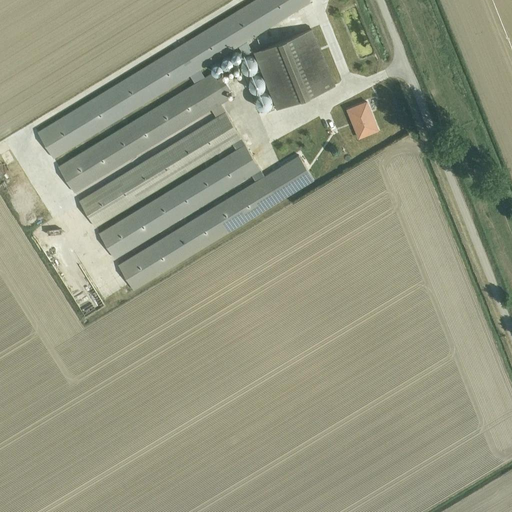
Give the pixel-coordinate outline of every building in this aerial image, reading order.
[(241,137),(225,111),(220,103),(229,98),(213,72),(204,77),(199,69),(311,1),(310,0),(254,0),(38,132),(53,157),(191,73),(197,82),(59,166),(74,192),(212,108),(217,117),(79,200),(95,226),(233,142),(237,149),(99,233),(115,259),(252,175),(256,181),(118,265),(134,290),(280,202),(314,181),(299,155),(264,176),(251,154),(241,137)] [(278,107),(334,85),(311,29),(255,52),(278,107)] [(233,54),(233,55),(233,57),(234,58),(234,59),(236,59),(237,60),(238,59),(240,59),(241,58),(241,57),(241,55),(241,54),(241,53),(240,52),(238,51),(237,51),(236,51),(234,52),(234,53),(233,54)] [(222,59),(222,61),(222,62),(223,64),(224,65),(225,66),(226,66),(228,66),(229,66),(231,66),(232,65),(233,64),(233,62),(234,61),(233,59),(233,58),(232,57),(231,56),(229,55),(228,55),(226,55),(225,56),(224,57),(223,58),(222,59)] [(241,63),(241,65),(241,66),(242,68),(243,70),(244,71),(246,72),(248,73),(250,73),(252,73),(253,72),(255,71),(256,70),(257,68),(258,66),(258,64),(258,63),(257,61),(256,59),(255,58),(253,57),(252,56),(250,56),(248,56),(246,57),(244,58),(243,59),(242,61),(241,63)] [(212,66),(212,67),(212,69),(213,70),(214,71),(215,72),(216,73),(218,73),(219,73),(221,72),(222,71),(223,70),(223,69),(223,67),(223,66),(223,64),(222,63),(221,62),(219,61),(218,61),(216,61),(215,62),(214,63),(213,64),(212,66)] [(249,81),(249,83),(249,85),(250,87),(251,88),(252,90),(254,91),(255,91),(257,92),(259,91),(261,91),(263,90),(264,88),(265,87),(266,85),(266,83),(266,81),(265,79),(264,78),(263,76),(261,75),(259,75),(257,75),(255,75),(254,75),(252,76),(251,78),(250,79),(249,81)] [(256,99),(256,100),(256,102),(257,104),(258,106),(259,107),(261,108),(262,109),(264,109),(266,109),(268,108),(270,107),(271,106),(272,104),(273,102),(273,100),(273,99),(272,97),(271,95),(270,94),(268,93),(266,92),(264,92),(262,92),(261,93),(259,94),(258,95),(257,97),(256,99)] [(359,137),(378,130),(367,101),(351,108),(359,127),(355,128),(359,137)] [(59,231),(43,236),(48,254),(56,252),(59,265),(69,262),(59,231)]
